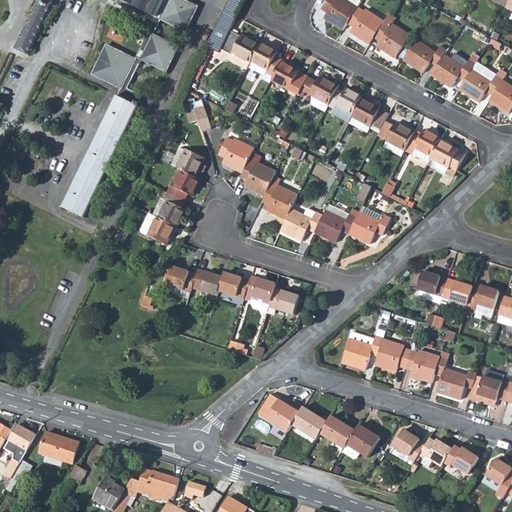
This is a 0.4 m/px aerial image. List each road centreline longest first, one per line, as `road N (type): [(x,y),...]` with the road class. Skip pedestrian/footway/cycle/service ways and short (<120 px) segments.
road 1 (residential): [(279,367),(511,441)]
road 2 (residential): [(509,152),(297,37)]
road 3 (tertiary): [(187,442),(162,442),(0,395)]
road 4 (residential): [(359,293),(223,242),(219,212)]
road 5 (tertiary): [(373,511),(237,467),(211,450)]
